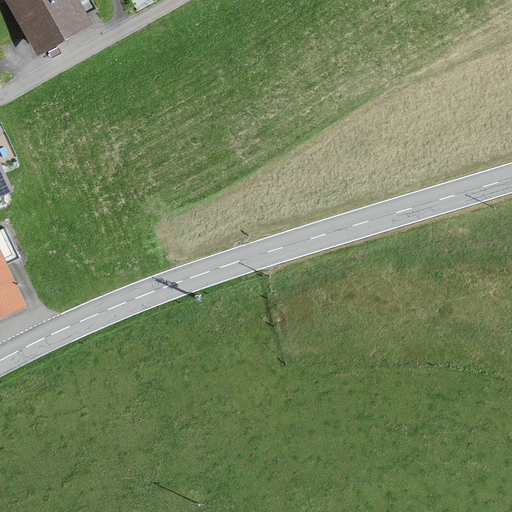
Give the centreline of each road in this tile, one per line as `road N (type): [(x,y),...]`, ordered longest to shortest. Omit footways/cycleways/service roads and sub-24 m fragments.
road 1 (secondary): [(511,176),(181,282),(0,360)]
road 2 (residential): [(0,96),(178,0)]
